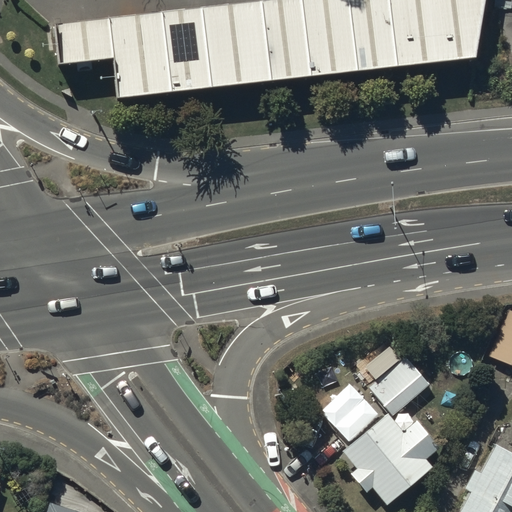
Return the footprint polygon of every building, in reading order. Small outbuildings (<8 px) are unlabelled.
[(306,0),(58,26),(62,62),(111,57),(115,96),(469,59),(480,0),(306,0)] [(511,315),(509,314),(490,360),(511,369),(511,315)] [(403,354),(369,382),(389,407),(423,378),(403,354)] [(385,411),(344,447),(356,461),(348,469),(364,486),(370,481),(383,496),(426,458),(420,451),(433,439),(415,419),(403,430),(385,411)] [(493,440),(457,511),(511,511),(511,442),(509,448),(493,440)] [(90,511),(49,499),(44,511),(90,511)]
